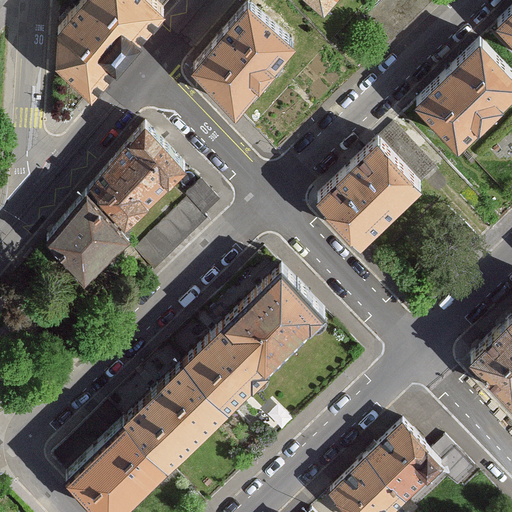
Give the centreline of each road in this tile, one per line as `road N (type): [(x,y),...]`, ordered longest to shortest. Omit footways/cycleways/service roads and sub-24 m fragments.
road 1 (residential): [(13,451),(269,198)]
road 2 (residential): [(269,198),(474,0)]
road 3 (residential): [(248,511),(416,353)]
road 4 (residential): [(269,198),(416,353)]
road 5 (residential): [(35,0),(25,116),(28,172),(39,195)]
road 6 (residential): [(146,71),(269,198)]
road 7 (residential): [(146,71),(39,195)]
road 8 (residential): [(416,353),(511,446)]
road 9 (residential): [(416,353),(511,260)]
